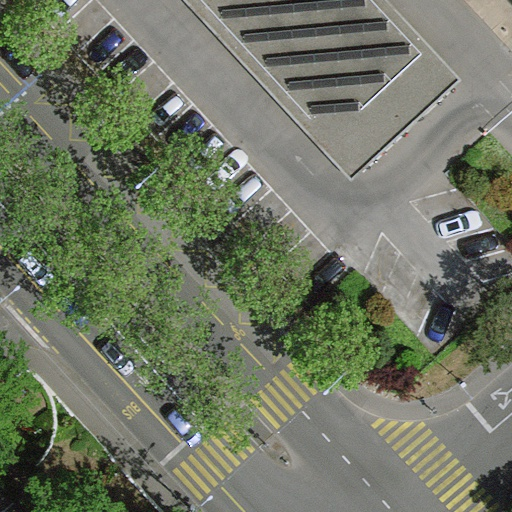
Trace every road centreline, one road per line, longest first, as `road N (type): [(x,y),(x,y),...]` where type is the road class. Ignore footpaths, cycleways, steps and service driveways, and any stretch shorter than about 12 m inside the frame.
road 1 (tertiary): [(396,511),(0,87)]
road 2 (tertiary): [(0,219),(265,511)]
road 3 (residential): [(511,415),(399,511)]
